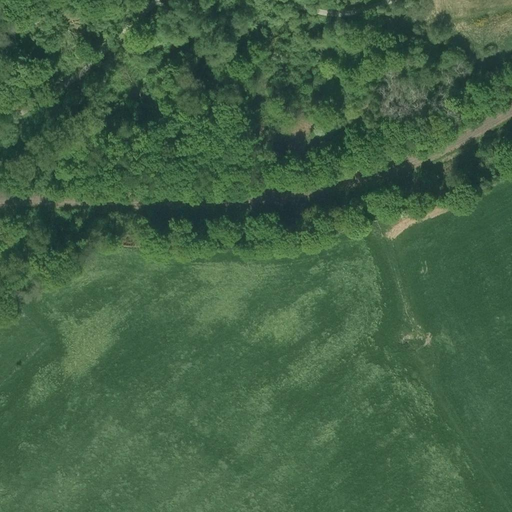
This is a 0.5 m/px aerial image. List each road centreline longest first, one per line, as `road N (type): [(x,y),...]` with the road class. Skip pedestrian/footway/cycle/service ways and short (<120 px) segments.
road 1 (track): [(0,127),(73,81),(159,0)]
road 2 (track): [(278,0),(335,16),(400,0)]
